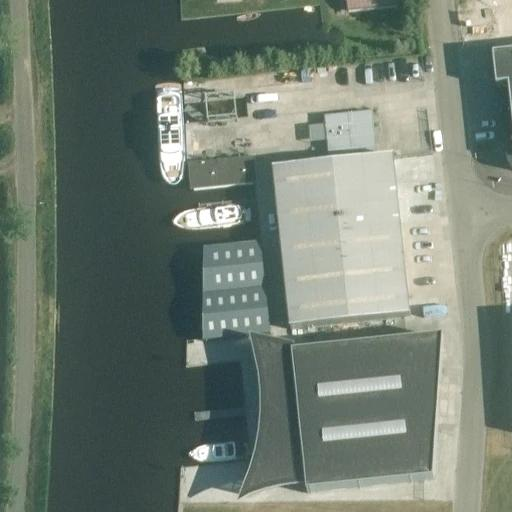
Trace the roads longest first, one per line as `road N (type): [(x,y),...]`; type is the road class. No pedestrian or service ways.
road 1 (unclassified): [(14,511),(25,318),(16,0)]
road 2 (unclassified): [(466,511),(476,373),(461,214)]
road 3 (unclassified): [(461,214),(438,0)]
